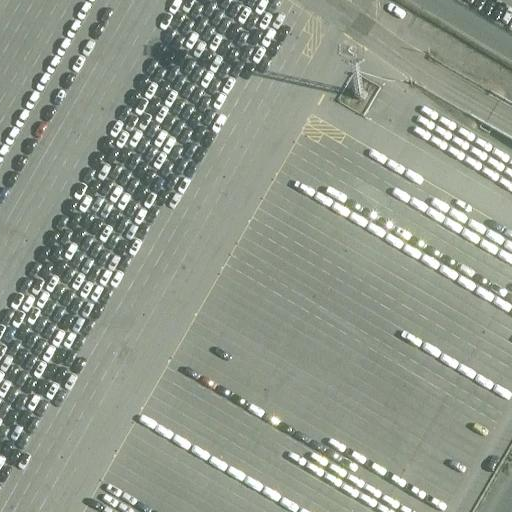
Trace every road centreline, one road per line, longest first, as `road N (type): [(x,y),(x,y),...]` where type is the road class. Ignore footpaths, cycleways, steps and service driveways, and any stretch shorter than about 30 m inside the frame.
road 1 (unclassified): [(66,511),(349,21)]
road 2 (unclassified): [(349,21),(511,125)]
